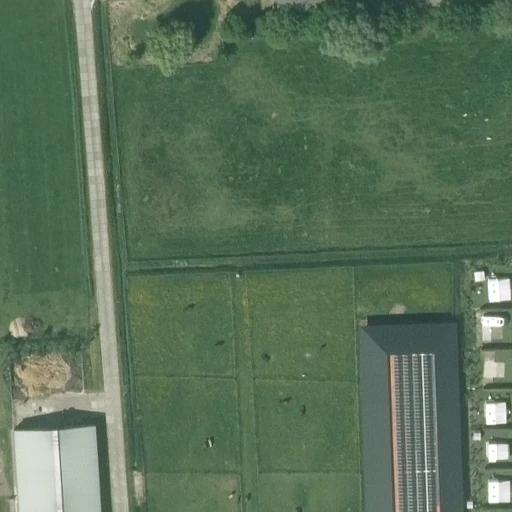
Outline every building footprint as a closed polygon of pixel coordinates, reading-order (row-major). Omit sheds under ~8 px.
[(275,0),(276,15),(506,6),(505,0),(275,0)] [(474,269),(476,291),(499,290),(497,268),(474,269)] [(494,314),(473,315),(474,338),(495,337),(494,314)] [(461,511),(453,326),(359,329),(365,511),(461,511)] [(55,377),(72,377),(71,352),(54,352),(55,377)] [(17,511),(98,511),(93,424),(13,429),(17,511)] [(503,452),(502,434),(480,435),(481,454),(503,452)] [(484,473),(484,492),(502,493),(502,474),(484,473)]
